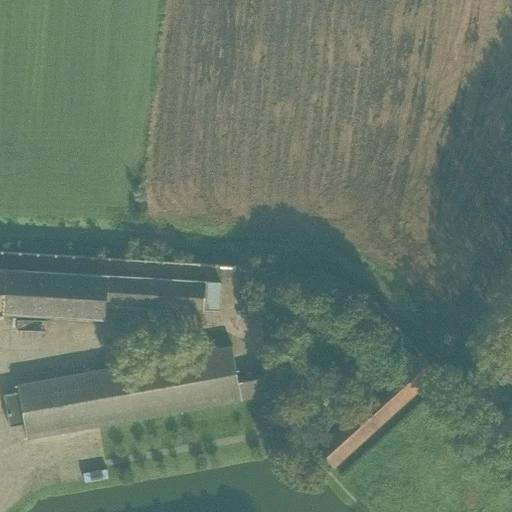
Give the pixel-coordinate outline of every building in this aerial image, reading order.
[(0,312),(104,318),(105,305),(202,311),(202,309),(218,310),(220,282),(107,275),(107,274),(0,267),(0,312)] [(271,302),(262,302),(261,326),(270,327),(271,302)] [(231,345),(16,384),(18,392),(3,394),(9,427),(24,424),(26,439),(241,400),(241,401),(281,393),(275,364),(259,378),(238,381),(231,345)] [(418,353),(314,447),(334,468),(437,373),(418,353)] [(71,468),(72,479),(94,475),(93,464),(71,468)]
